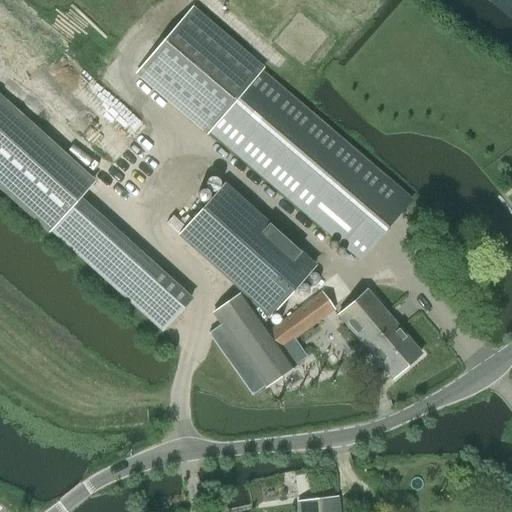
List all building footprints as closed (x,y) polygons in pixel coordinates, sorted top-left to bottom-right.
[(511,0),(488,0),(511,20),(511,0)] [(205,130),(357,258),(408,198),(257,70),(258,69),(188,9),(135,71),(182,112),(205,131),(205,130)] [(0,185),(46,229),(97,177),(0,88),(0,185)] [(224,184),(177,236),(268,318),(316,266),(224,184)] [(82,194),(60,219),(77,234),(66,246),(161,332),(195,295),(82,194)] [(240,295),(213,314),(264,385),(292,365),(279,347),(334,307),(322,291),(266,331),(240,295)] [(366,291),(337,316),(390,378),(419,354),(366,291)] [(295,502),(295,511),(337,511),(337,499),(295,502)]
